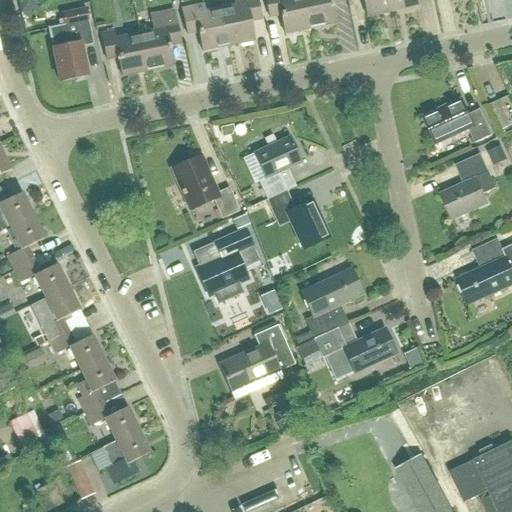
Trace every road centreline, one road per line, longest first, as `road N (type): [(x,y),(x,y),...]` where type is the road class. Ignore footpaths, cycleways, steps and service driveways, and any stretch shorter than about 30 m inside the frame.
road 1 (residential): [(124,511),(170,491),(185,465),(185,440),(44,145)]
road 2 (residential): [(44,145),(74,130),(373,67)]
road 3 (residential): [(426,339),(373,67)]
road 4 (residential): [(373,67),(511,38)]
road 5 (residential): [(44,145),(9,74),(0,31)]
